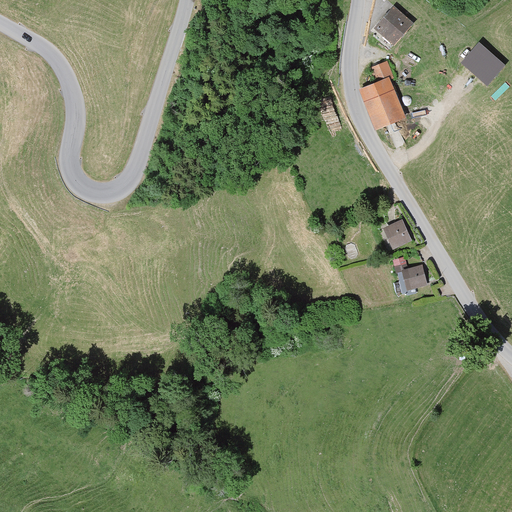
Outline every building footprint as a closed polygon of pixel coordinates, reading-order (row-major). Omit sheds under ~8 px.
[(412,24),(392,8),(375,29),(395,45),(412,24)] [(505,67),(478,44),(460,66),(487,88),(505,67)] [(394,80),(386,62),(369,70),(376,84),(358,91),(376,131),(405,119),(389,81),(394,80)] [(411,242),(402,221),(382,230),(392,251),(411,242)] [(428,285),(422,266),(400,272),(406,291),(428,285)]
